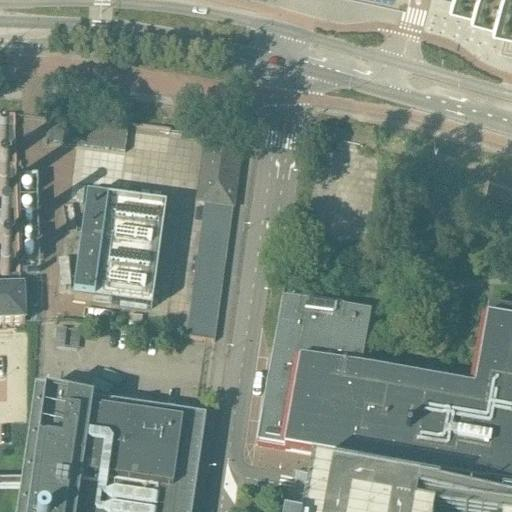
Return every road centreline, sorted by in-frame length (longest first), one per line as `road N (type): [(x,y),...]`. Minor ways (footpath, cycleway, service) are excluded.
road 1 (residential): [(228,475),(282,98)]
road 2 (tertiary): [(0,22),(110,27),(281,66)]
road 3 (residential): [(0,64),(282,98)]
road 4 (tertiary): [(281,31),(155,5),(0,2)]
road 5 (tertiary): [(511,97),(281,31)]
road 6 (tertiary): [(281,66),(511,128)]
